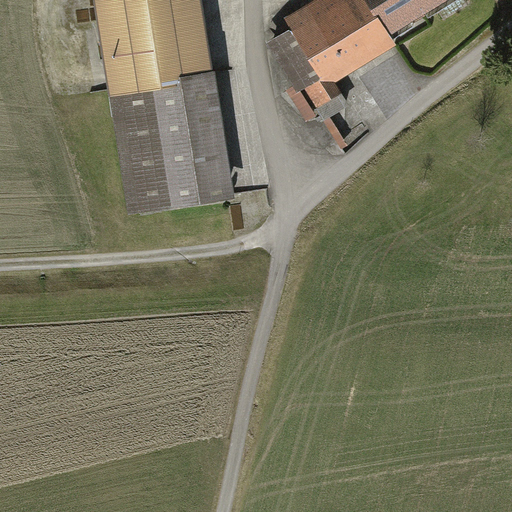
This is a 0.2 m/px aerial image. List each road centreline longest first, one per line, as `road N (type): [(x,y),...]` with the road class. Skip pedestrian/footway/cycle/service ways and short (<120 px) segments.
road 1 (track): [(0,266),(210,252),(291,230)]
road 2 (track): [(291,230),(225,511)]
